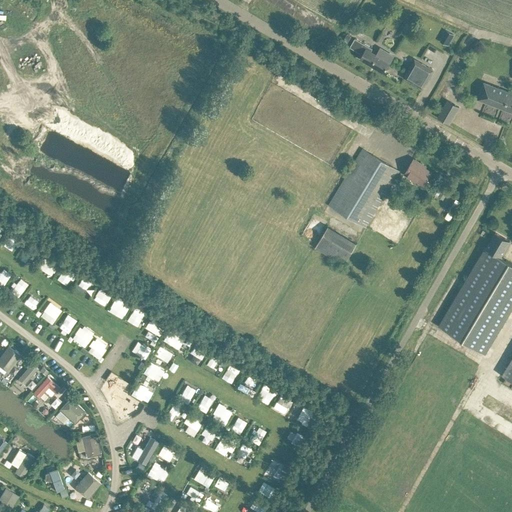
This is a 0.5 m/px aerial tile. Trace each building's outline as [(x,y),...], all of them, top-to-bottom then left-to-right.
[(447,31),(441,42),(449,46),(455,35),(447,31)] [(355,38),(350,46),(360,53),(365,44),(355,38)] [(365,44),(360,53),(363,54),(360,58),(384,72),(390,62),(393,56),(379,48),(375,54),(371,51),(372,48),(365,44)] [(422,88),(433,70),(415,59),(404,77),(422,88)] [(482,86),(478,99),(511,111),(511,92),(484,82),(482,86)] [(441,111),(438,116),(450,123),(453,118),(441,111)] [(366,226),(395,179),(400,170),(363,148),(329,204),(366,226)] [(423,184),(431,171),(420,165),(422,163),(414,159),(405,173),(423,184)] [(450,189),(439,182),(433,192),(443,199),(450,189)] [(355,245),(328,229),(316,249),(343,265),(355,245)] [(510,241),(495,232),(481,257),(480,256),(439,325),(485,353),(511,307),(511,263),(501,256),(510,241)] [(0,356),(0,365),(9,372),(21,354),(8,345),(0,356)] [(511,358),(502,374),(511,380),(511,358)] [(71,397),(60,409),(75,423),(86,411),(71,397)] [(83,436),(87,456),(101,453),(96,433),(83,436)] [(75,487),(88,498),(102,482),(89,471),(75,487)] [(0,496),(0,502),(11,509),(20,495),(6,487),(0,496)]
